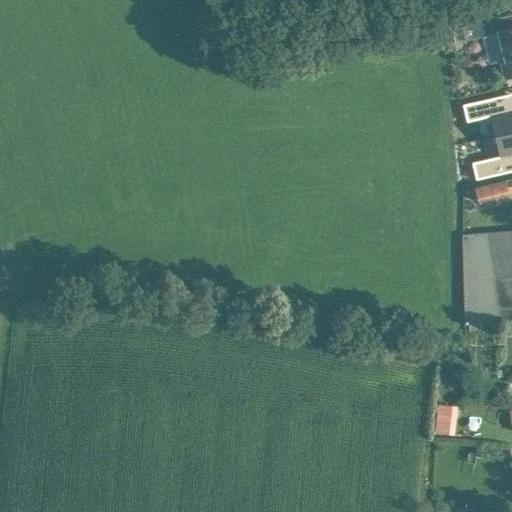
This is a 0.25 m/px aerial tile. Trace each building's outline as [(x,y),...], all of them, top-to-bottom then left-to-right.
[(511,14),(454,30),(457,43),(497,33),(505,62),(500,63),(504,79),(511,77),(511,14)] [(511,109),(509,97),(463,108),(467,125),(494,119),(499,137),(511,133),(511,109)] [(504,157),(472,164),(476,181),(511,172),(511,133),(499,137),(504,157)] [(511,179),(495,184),(475,189),(478,201),(478,202),(510,195),(510,194),(511,193),(511,179)] [(465,325),(500,322),(511,320),(511,232),(495,234),(494,232),(462,235),(465,325)] [(438,405),(437,418),(451,419),(452,407),(438,405)]
